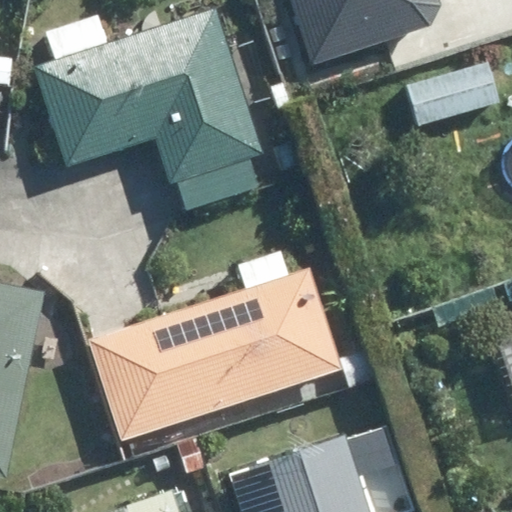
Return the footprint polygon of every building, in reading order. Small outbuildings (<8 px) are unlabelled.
[(291,0),(312,63),(429,24),(441,6),(439,0),(291,0)] [(206,2),(99,37),(91,9),(38,26),(47,54),(28,61),(60,161),(158,129),(183,203),(251,181),(241,151),(253,148),(206,2)] [(485,60),(405,84),(417,126),(497,101),(485,60)] [(290,141),(275,149),(283,169),(298,164),(290,141)] [(237,263),(245,287),(86,339),(119,440),(339,367),(305,267),(287,273),(279,249),(237,263)] [(0,464),(37,289),(0,281),(0,464)] [(511,325),(489,334),(505,377),(511,374),(511,325)] [(244,460),(249,475),(229,481),(239,511),(365,511),(339,429),(244,460)] [(194,437),(174,444),(184,472),(205,465),(194,437)] [(170,511),(161,484),(74,511),(170,511)]
